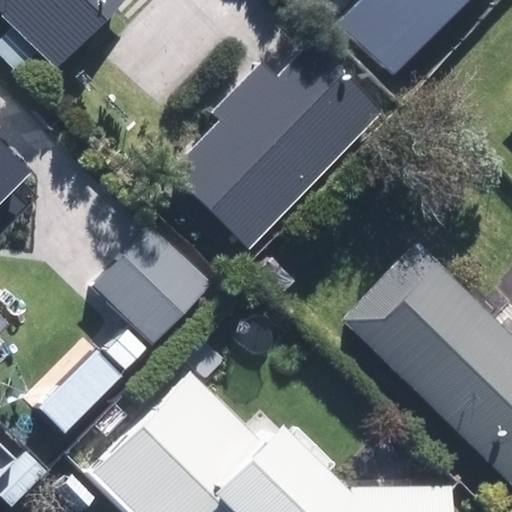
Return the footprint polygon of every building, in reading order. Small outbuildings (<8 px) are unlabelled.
[(0,0),(0,3),(62,65),(126,0),(0,0)] [(386,74),(451,0),(353,0),(354,0),(331,27),(386,74)] [(174,170),(252,246),(383,113),(313,45),(278,81),(262,66),(216,113),(223,119),(174,170)] [(141,340),(194,286),(138,232),(85,287),(141,340)] [(511,358),(400,250),(328,323),(509,500),(511,496),(511,358)] [(434,511),(435,489),(316,490),(267,443),(247,443),(175,375),(79,474),(118,511),(434,511)]
